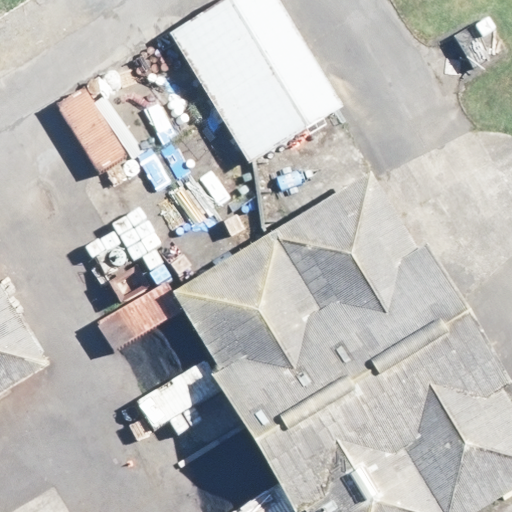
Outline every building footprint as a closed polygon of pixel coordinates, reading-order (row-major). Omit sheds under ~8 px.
[(343,97),(283,0),(218,0),(173,27),(250,153),(343,97)] [(510,49),(485,14),(449,39),(474,75),(510,49)] [(332,15),(307,30),(335,76),(340,73),(354,95),(374,83),(332,15)] [(458,511),(511,479),(511,392),(369,166),(172,289),(310,511),(458,511)] [(0,382),(46,355),(0,279),(0,382)]
